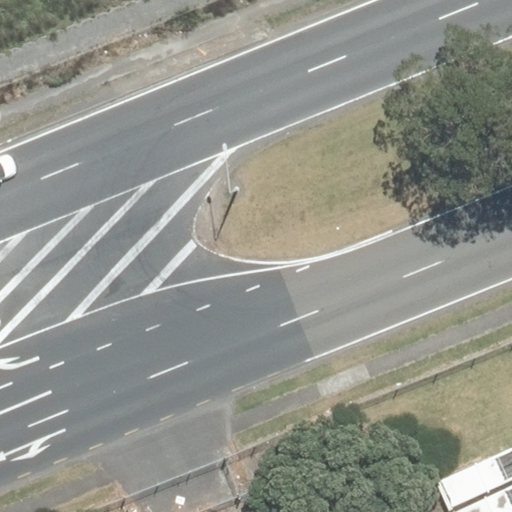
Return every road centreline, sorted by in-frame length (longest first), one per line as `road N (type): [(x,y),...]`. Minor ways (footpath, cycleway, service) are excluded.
road 1 (primary): [(41,170),(488,0)]
road 2 (primary): [(511,223),(117,375)]
road 3 (primary): [(41,170),(117,375)]
road 4 (primary): [(117,375),(0,419)]
